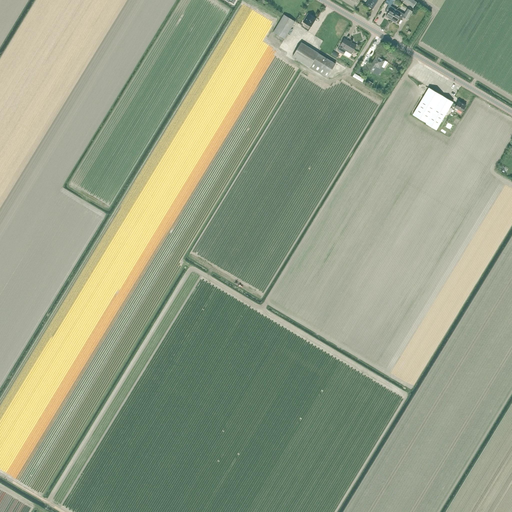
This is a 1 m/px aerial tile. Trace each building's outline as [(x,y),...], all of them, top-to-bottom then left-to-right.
[(372,9),(377,0),(368,0),(366,5),(372,9)] [(395,13),(397,10),(392,6),(389,5),(385,11),(388,13),(386,17),(391,20),(395,13)] [(400,11),(397,10),(395,13),(391,20),(396,23),(398,24),(402,17),(407,20),(413,12),(408,9),(404,14),(400,11)] [(311,27),(317,19),(308,13),(303,22),(311,27)] [(277,34),(282,38),(285,39),(295,22),(284,15),(273,32),(277,34)] [(353,44),(348,41),(347,42),(344,40),(340,46),(337,51),(349,58),(355,47),(352,45),(353,44)] [(307,66),(316,52),(301,42),(292,57),(307,66)] [(327,78),(336,64),(316,52),(307,66),(327,78)] [(380,69),(385,60),(376,55),(368,70),(373,73),(376,67),(377,68),(377,67),(380,69)] [(456,105),(453,103),(453,102),(429,88),(412,115),(437,129),(451,106),(462,112),(466,106),(459,101),(456,105)]
